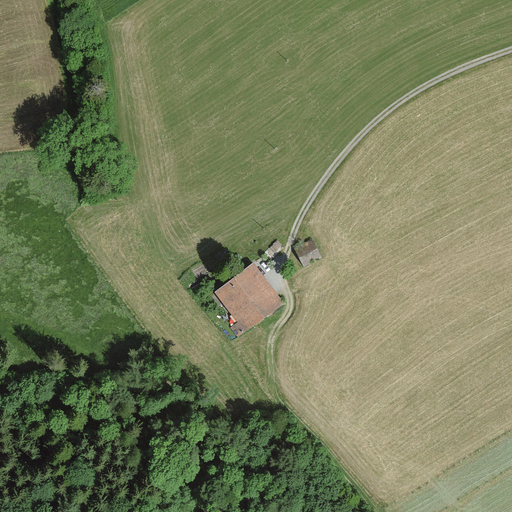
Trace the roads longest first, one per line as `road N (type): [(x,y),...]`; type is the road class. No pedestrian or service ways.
road 1 (track): [(511,52),(459,69),(392,107),(336,161),(297,220),(281,261),(284,280)]
road 2 (track): [(378,511),(273,387),(272,336),(291,303),(284,280)]
